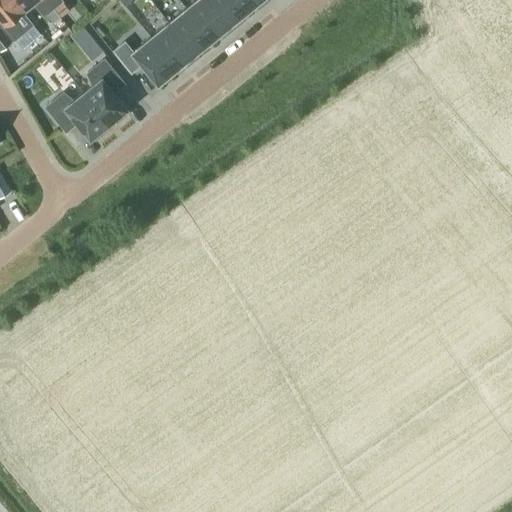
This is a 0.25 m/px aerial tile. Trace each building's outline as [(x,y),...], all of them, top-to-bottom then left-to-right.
[(0,0),(0,20),(14,38),(33,23),(22,9),(14,0),(0,0)] [(53,7),(52,7),(46,0),(14,0),(22,9),(33,1),(44,14),(45,13),(53,22),(60,16),(53,7)] [(211,38),(212,39),(229,25),(228,24),(208,0),(190,0),(184,5),(185,6),(211,38)] [(229,25),(247,11),(246,9),(238,0),(208,0),(228,24),(229,25)] [(238,0),(246,9),(247,11),(259,0),(238,0)] [(70,9),(63,1),(54,9),(61,17),(70,9)] [(166,20),(167,21),(193,53),(194,54),(212,39),(211,38),(185,6),(184,5),(166,20)] [(194,54),(193,53),(167,21),(166,20),(148,34),(149,35),(175,67),(176,68),(194,54)] [(81,25),(71,33),(77,41),(87,32),(81,25)] [(0,49),(1,51),(12,41),(0,26),(0,49)] [(176,68),(175,67),(149,35),(148,34),(132,48),(124,39),(111,49),(130,73),(140,65),(157,84),(176,68)] [(82,91),(110,125),(125,113),(122,110),(126,107),(110,88),(121,79),(104,58),(87,72),(92,83),(82,91)] [(95,138),(110,125),(82,91),(72,99),(62,92),(46,106),(63,126),(73,118),(89,137),(93,134),(95,138)] [(13,190),(0,168),(0,197),(11,191),(13,190)]
